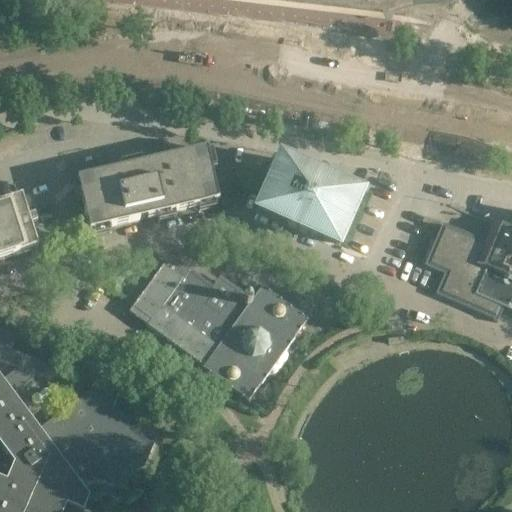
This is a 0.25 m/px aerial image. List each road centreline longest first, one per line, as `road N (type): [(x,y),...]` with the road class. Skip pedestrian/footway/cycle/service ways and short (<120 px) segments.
road 1 (unclassified): [(0,126),(104,111),(179,119),(411,171)]
road 2 (unclassified): [(362,282),(238,230),(209,227),(0,290)]
road 3 (secondary): [(251,75),(298,99),(511,141)]
road 4 (secondary): [(511,106),(361,76),(299,69),(251,75)]
road 5 (secondary): [(0,84),(151,66),(251,75)]
road 6 (unclassified): [(511,340),(362,282)]
road 7 (unclassified): [(362,282),(411,171)]
